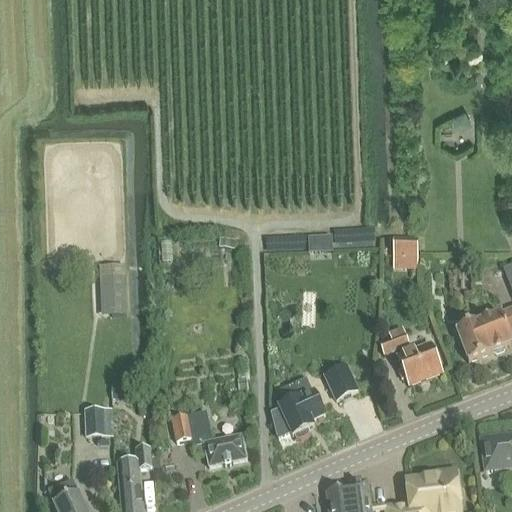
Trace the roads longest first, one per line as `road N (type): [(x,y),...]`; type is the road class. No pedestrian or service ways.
road 1 (tertiary): [(232,511),(511,397)]
road 2 (track): [(254,227),(270,495)]
